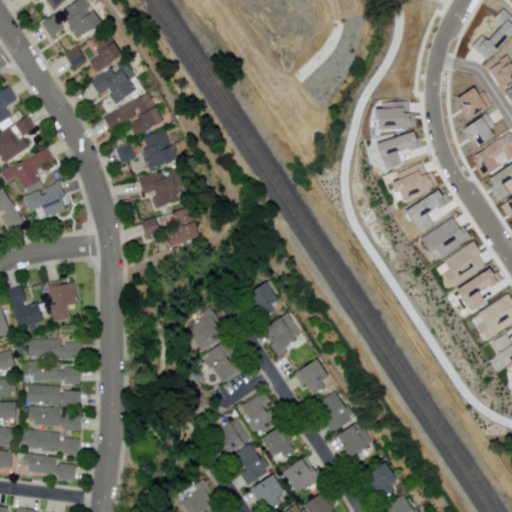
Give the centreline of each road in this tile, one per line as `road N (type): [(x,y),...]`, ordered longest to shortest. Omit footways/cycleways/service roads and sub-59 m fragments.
road 1 (residential): [(0,16),(72,126),(109,228),(114,422),(104,511)]
road 2 (residential): [(511,266),(462,188),(430,94),(438,47),(464,0)]
road 3 (residential): [(227,304),(364,511)]
